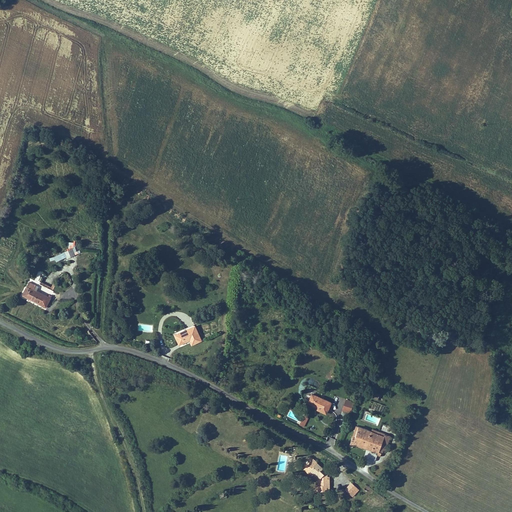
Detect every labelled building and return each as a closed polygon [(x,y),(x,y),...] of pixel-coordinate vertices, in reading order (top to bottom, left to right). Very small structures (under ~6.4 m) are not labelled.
[(67,257),(81,252),(78,245),(54,255),(56,261),(67,256),(67,257)] [(29,281),(27,285),(36,290),(38,285),(29,281)] [(52,287),(40,281),(39,283),(53,289),(56,282),(55,282),(52,287)] [(57,292),(61,285),(56,282),(53,289),(57,292)] [(27,285),(22,294),(46,306),(50,297),(48,296),(36,290),(27,285)] [(442,335),(401,320),(397,330),(439,345),(442,335)] [(204,332),(184,339),(188,348),(200,344),(202,349),(211,346),(204,332)] [(330,418),(334,408),(315,401),(312,408),(323,412),(322,415),(330,418)] [(357,407),(350,404),(346,416),(353,419),(357,407)] [(304,415),(299,423),(304,426),(309,417),(304,415)] [(391,451),(396,437),(389,434),(388,437),(375,432),(362,427),(360,427),(358,431),(361,432),(359,438),(356,437),(353,445),(356,446),(357,444),(360,445),(361,441),(368,443),(366,447),(372,449),(373,446),(379,448),(378,451),(384,453),(384,456),(387,457),(387,454),(388,454),(390,450),(391,451)] [(327,473),(317,464),(310,471),(314,475),(320,480),(321,479),(324,482),(324,493),(324,499),(332,499),(333,493),(335,493),(335,484),(332,484),(333,480),(327,475),(327,473)] [(352,495),(357,499),(361,494),(357,491),(359,489),(357,488),(352,495)] [(366,494),(359,489),(357,491),(361,494),(357,499),(360,501),(366,494)]
